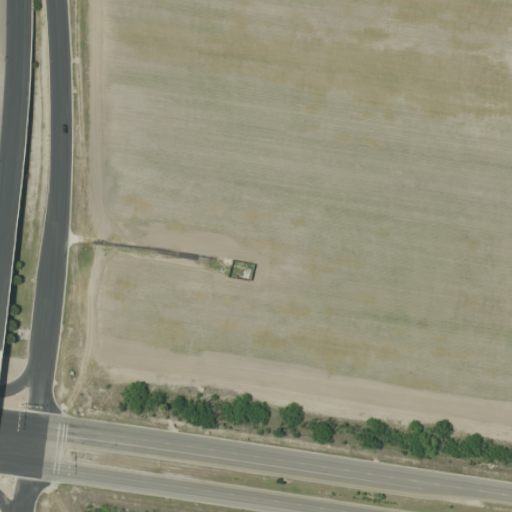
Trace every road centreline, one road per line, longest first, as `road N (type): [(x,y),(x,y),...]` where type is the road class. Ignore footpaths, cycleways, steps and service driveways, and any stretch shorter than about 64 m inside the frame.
road 1 (secondary): [(511,496),(0,420)]
road 2 (trunk): [(20,511),(49,287),(58,149),(54,0)]
road 3 (secondary): [(0,463),(349,511)]
road 4 (trunk): [(0,247),(23,56),(21,0)]
